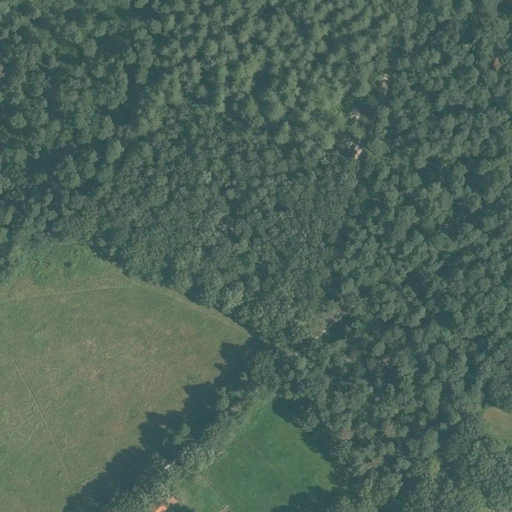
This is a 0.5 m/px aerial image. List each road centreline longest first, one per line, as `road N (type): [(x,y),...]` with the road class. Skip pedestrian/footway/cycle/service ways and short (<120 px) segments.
road 1 (track): [(310,341),(407,0)]
road 2 (track): [(113,511),(310,341)]
road 3 (track): [(355,303),(511,167)]
road 4 (track): [(355,303),(468,417)]
road 5 (track): [(362,511),(468,417)]
